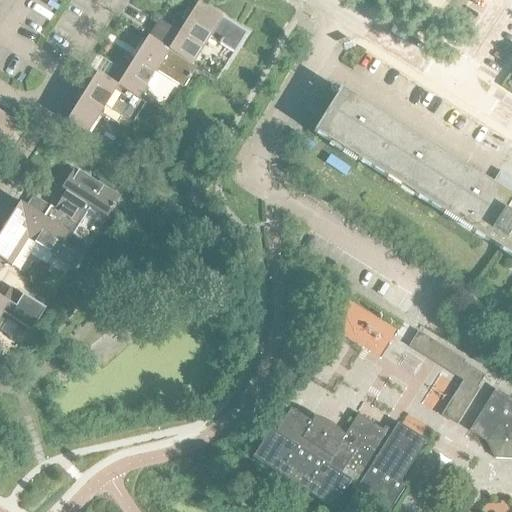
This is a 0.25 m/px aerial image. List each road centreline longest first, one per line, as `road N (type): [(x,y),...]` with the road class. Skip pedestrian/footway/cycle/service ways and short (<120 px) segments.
road 1 (residential): [(438,296),(265,174),(262,151),(275,121),(345,14)]
road 2 (residential): [(460,79),(345,14)]
road 3 (residential): [(44,109),(115,0)]
